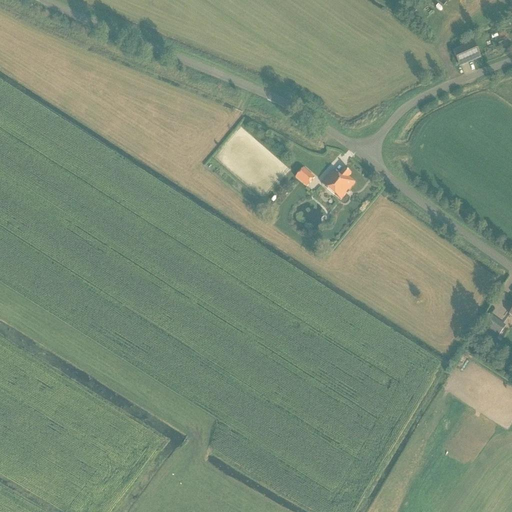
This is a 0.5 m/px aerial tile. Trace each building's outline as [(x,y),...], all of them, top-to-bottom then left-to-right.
[(481,59),(473,42),(452,52),(459,68),(481,59)] [(333,162),(337,166),(344,161),(341,156),(333,162)] [(313,178),(302,169),(295,178),(306,187),(313,178)] [(348,178),(350,175),(344,169),(338,177),(333,172),(322,185),(341,201),(355,184),(348,178)] [(504,328),(488,317),(482,326),(498,337),(504,328)] [(216,468),(222,459),(210,452),(205,461),(216,468)]
